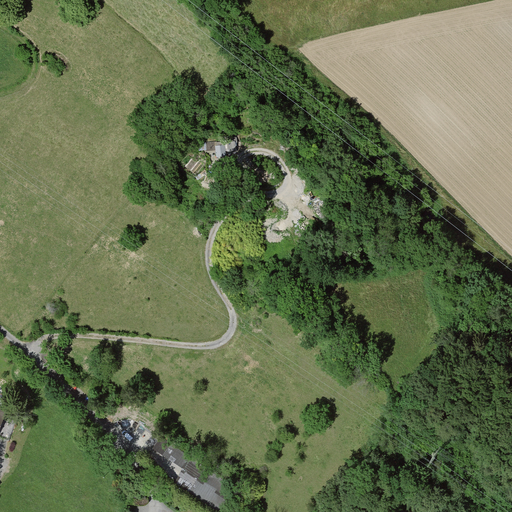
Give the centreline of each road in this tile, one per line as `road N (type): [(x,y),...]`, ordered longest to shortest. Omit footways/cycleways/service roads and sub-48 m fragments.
road 1 (track): [(218,170),(265,152),(287,171),(285,184),(244,199),(212,231),(207,251),(233,319),(228,335),(212,344),(49,336),(26,351)]
road 2 (residential): [(153,511),(140,466),(107,426),(0,328)]
